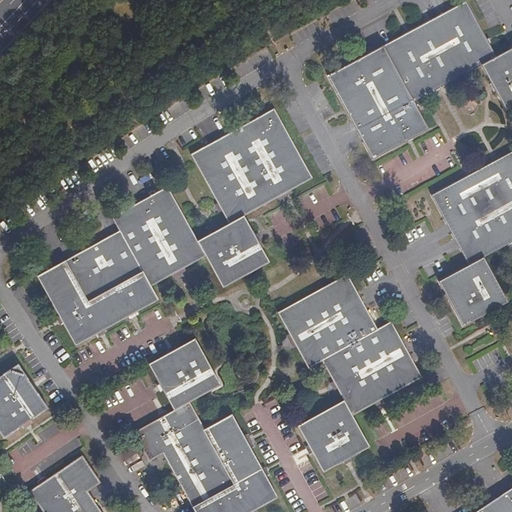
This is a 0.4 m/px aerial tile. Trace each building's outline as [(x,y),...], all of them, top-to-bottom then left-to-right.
[(374,157),(429,127),(415,101),(482,65),(506,110),(511,107),(511,47),(496,56),(467,1),(330,75),(374,157)] [(36,275),(75,345),(158,299),(150,286),(205,255),(222,287),(268,262),(243,216),(313,177),(275,108),(192,154),(228,223),(196,239),(168,185),(150,196),(129,207),(112,217),(119,229),(107,236),(74,254),(54,265),(36,275)] [(511,151),(433,196),(447,223),(460,248),(469,265),(440,281),(463,325),(507,302),(484,257),(511,241),(511,151)] [(344,402),(298,426),(323,471),(368,447),(352,416),(421,377),(391,322),(377,329),(347,274),(278,313),(298,350),(307,368),(321,361),(344,402)] [(175,410),(135,432),(143,448),(149,460),(164,452),(168,461),(187,495),(197,511),(249,511),(278,497),(233,415),(205,430),(190,402),(220,385),(195,338),(150,363),(175,410)] [(0,437),(45,407),(17,362),(0,372),(0,437)] [(102,511),(91,495),(88,490),(101,481),(91,467),(82,453),(29,489),(43,511),(102,511)] [(511,511),(511,488),(475,511),(511,511)]
